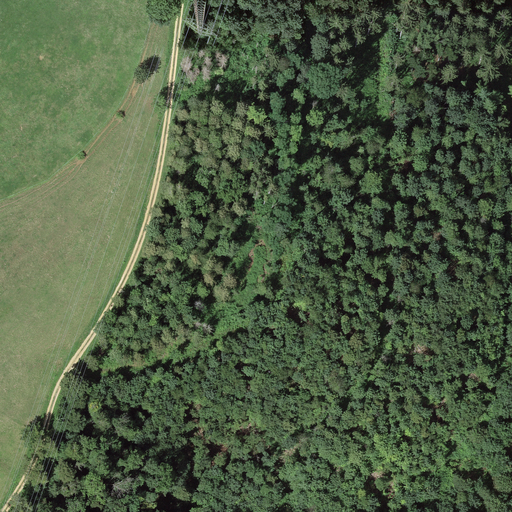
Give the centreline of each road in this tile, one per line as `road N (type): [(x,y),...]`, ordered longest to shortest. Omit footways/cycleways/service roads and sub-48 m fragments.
road 1 (track): [(358,503),(424,472),(456,444),(492,392),(503,320),(511,5)]
road 2 (track): [(179,0),(148,215),(107,307),(56,386),(3,511)]
road 3 (track): [(235,457),(347,397),(371,371),(379,347),(385,0)]
road 4 (track): [(67,367),(145,369),(245,324),(281,282),(295,182)]
